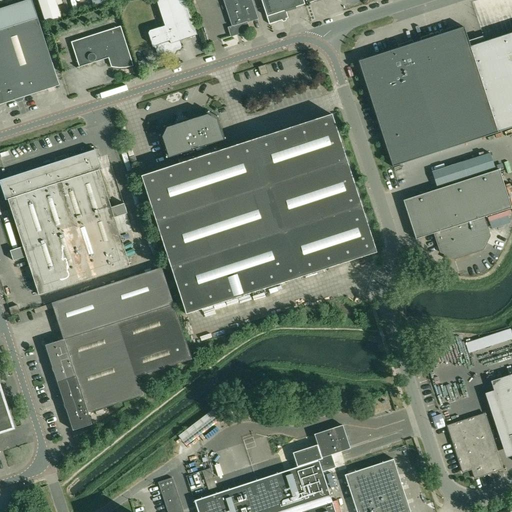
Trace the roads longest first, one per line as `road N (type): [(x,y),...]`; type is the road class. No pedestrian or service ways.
road 1 (unclassified): [(317,41),(331,55),(388,224),(383,299),(441,476),(464,498),(511,490)]
road 2 (unclassified): [(0,135),(294,39),(317,41)]
road 3 (unclassified): [(0,484),(49,468),(0,318)]
